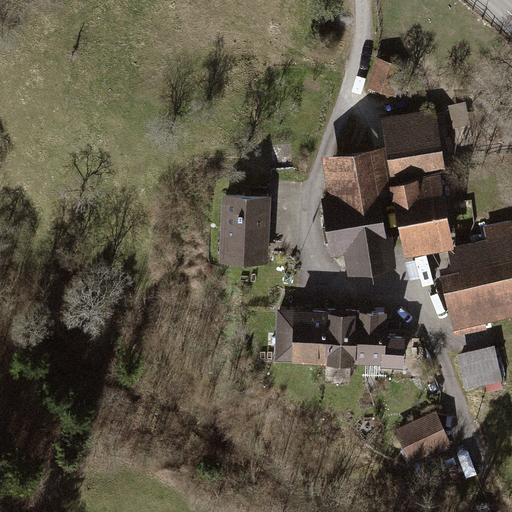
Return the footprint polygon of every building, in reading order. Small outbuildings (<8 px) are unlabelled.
[(401,67),(380,59),(372,84),(393,91),(401,67)] [(463,100),(443,104),(448,128),(468,124),(463,100)] [(439,160),(432,113),(388,120),(395,167),(439,160)] [(326,199),(323,199),(327,223),(382,214),(373,150),(337,156),(344,198),(327,201),(326,199)] [(440,171),(393,182),(404,241),(452,232),(440,171)] [(230,237),(229,258),(264,260),(268,196),(226,194),(224,236),(230,237)] [(382,214),(327,223),(331,247),(350,243),(353,266),(390,260),(382,214)] [(511,257),(446,272),(457,324),(511,311),(511,257)] [(361,310),(357,310),(356,356),(383,357),(385,311),(372,310),(372,305),(361,304),(361,310)] [(328,311),(280,309),(278,355),(298,356),(298,353),(331,355),(332,331),(326,331),(327,316),(328,316),(328,311)] [(328,309),(328,311),(328,316),(327,316),(326,331),(332,331),(331,355),(356,356),(357,310),(328,309)] [(494,349),(465,355),(471,382),(500,375),(494,349)] [(349,380),(350,365),(327,364),(326,379),(349,380)] [(434,413),(400,429),(412,456),(447,440),(434,413)]
